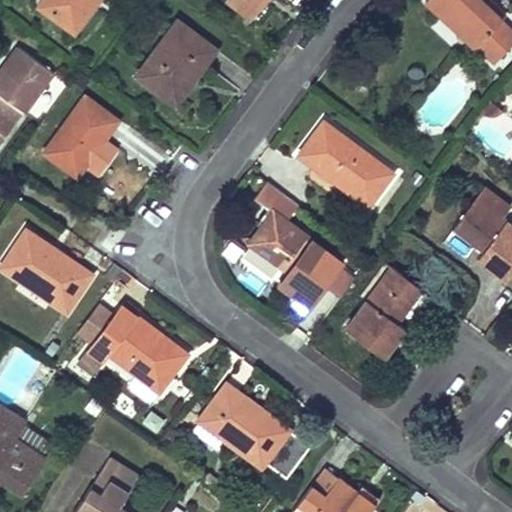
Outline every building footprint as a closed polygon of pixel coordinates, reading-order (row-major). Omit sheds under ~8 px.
[(74,30),(95,0),(48,0),(43,7),(74,30)] [(272,0),(229,0),(256,21),(272,0)] [(505,15),(488,0),(426,0),(475,46),(477,45),(495,62),(511,43),(511,30),(500,20),(505,15)] [(193,79),(215,49),(177,20),(137,75),(170,100),(188,76),(193,79)] [(0,143),(53,72),(19,46),(0,72),(0,143)] [(175,103),(193,79),(188,76),(170,100),(175,103)] [(85,95),(43,151),(76,176),(86,163),(94,169),(101,169),(114,152),(112,145),(104,138),(99,134),(113,116),(110,114),(114,109),(92,93),(88,98),(85,95)] [(392,172),(323,120),(298,153),(367,205),(392,172)] [(478,257),(506,279),(511,270),(511,224),(501,216),(510,205),(484,186),(454,226),(484,249),(478,257)] [(314,298),(342,260),(272,209),(249,242),(288,270),(279,282),(296,295),(301,289),(314,298)] [(0,266),(66,311),(92,273),(25,228),(0,266)] [(123,270),(114,262),(105,274),(115,281),(116,280),(123,270)] [(392,266),(346,327),(383,355),(404,327),(396,321),(421,288),(392,266)] [(132,276),(123,270),(116,280),(125,286),(132,276)] [(309,304),(314,298),(301,289),(296,295),(309,304)] [(113,315),(98,303),(87,319),(98,327),(89,339),(93,343),(113,315)] [(122,304),(113,315),(127,325),(135,314),(122,304)] [(93,343),(78,361),(93,372),(109,352),(152,384),(165,367),(172,372),(187,353),(135,314),(127,325),(113,315),(93,343)] [(87,319),(78,331),(89,339),(98,327),(87,319)] [(165,367),(152,384),(159,390),(172,372),(165,367)] [(254,404),(226,383),(199,419),(224,438),(261,465),(289,429),(264,411),(260,417),(250,410),(254,404)] [(26,421),(0,404),(0,476),(1,477),(24,492),(46,458),(40,454),(15,438),(23,425),(26,421)] [(260,417),(264,411),(254,404),(250,410),(260,417)] [(224,438),(199,419),(191,431),(217,450),(223,443),(223,439),(224,438)] [(23,425),(15,438),(40,454),(48,442),(23,425)] [(108,458),(73,511),(127,511),(119,506),(138,477),(108,458)] [(324,494),(311,484),(291,511),(368,511),(375,503),(358,491),(338,476),(324,494)] [(358,491),(375,503),(379,497),(363,485),(358,491)]
